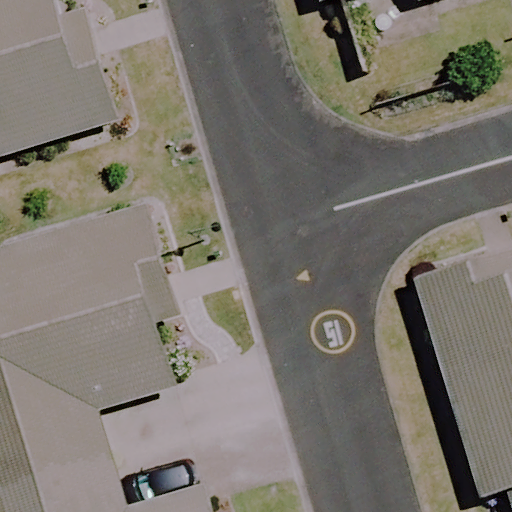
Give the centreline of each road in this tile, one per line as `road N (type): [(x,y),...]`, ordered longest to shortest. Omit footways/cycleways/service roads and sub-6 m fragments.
road 1 (residential): [(365,511),(284,229)]
road 2 (residential): [(284,229),(219,0)]
road 3 (residential): [(284,229),(511,160)]
